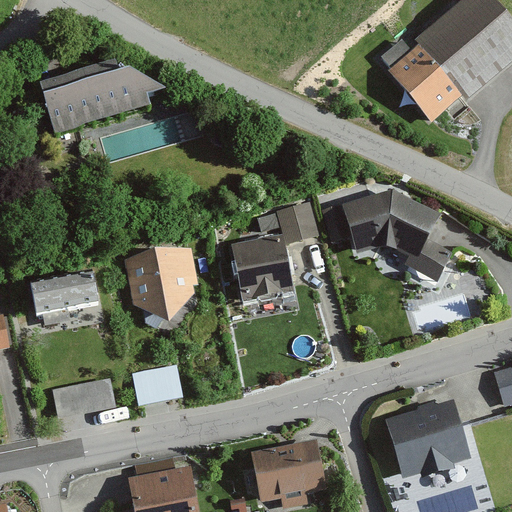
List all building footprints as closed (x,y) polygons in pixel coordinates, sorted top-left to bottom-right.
[(463,105),(511,63),(511,35),(481,0),(464,0),(410,46),(414,51),(408,56),(399,44),(378,61),(388,72),(383,77),(427,128),(459,101),(463,105)] [(157,97),(109,68),(32,91),(47,141),(141,114),(137,103),(157,97)] [(437,223),(389,195),(338,210),(352,259),(379,251),(434,283),(448,259),(424,245),(437,223)] [(306,206),(275,215),(284,248),(315,239),(306,206)] [(286,294),(275,242),(226,252),(237,304),(286,294)] [(161,331),(195,293),(188,252),(121,264),(129,309),(161,331)] [(92,308),(86,281),(25,295),(31,322),(92,308)] [(172,371),(130,378),(136,410),(178,403),(172,371)] [(511,407),(511,371),(493,377),(503,410),(511,407)] [(112,410),(106,384),(50,395),(56,422),(112,410)] [(463,462),(447,407),(383,425),(399,482),(415,478),(417,482),(448,473),(446,467),(463,462)] [(318,496),(309,447),(248,458),(257,507),(276,504),(277,511),(292,511),(301,510),(300,500),(318,496)] [(191,511),(185,474),(125,483),(129,511),(191,511)]
